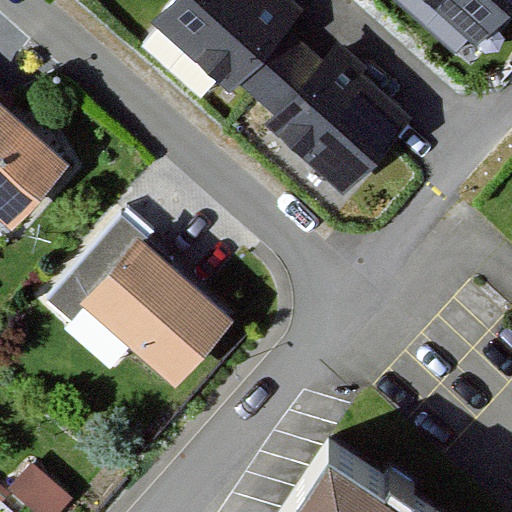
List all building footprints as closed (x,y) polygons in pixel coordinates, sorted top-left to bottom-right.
[(406,111),(275,0),(167,0),(154,16),(347,180),(406,111)] [(511,4),(511,0),(428,0),(477,44),(511,4)] [(60,151),(0,98),(0,199),(10,208),(60,151)] [(222,308),(122,212),(67,270),(167,365),(222,308)] [(436,511),(322,438),(273,511),(436,511)]
